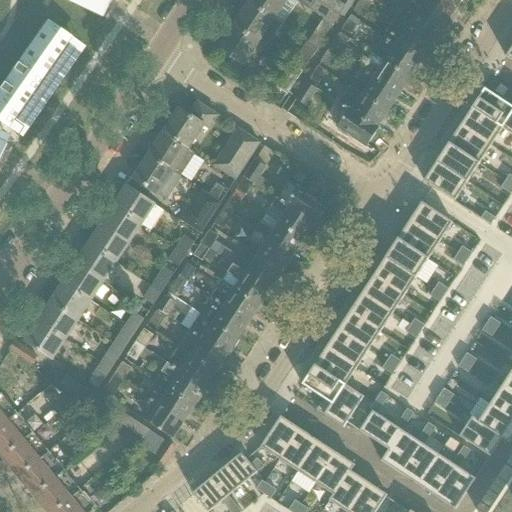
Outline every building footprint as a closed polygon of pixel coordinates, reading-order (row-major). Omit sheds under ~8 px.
[(65,0),(90,12),(103,18),(111,0),(65,0)] [(249,3),(281,24),(282,26),(298,2),(294,0),(253,0),(251,4),(249,3)] [(323,19),(307,42),(317,49),(340,15),(341,14),(320,0),(315,0),(310,9),(323,19)] [(320,0),(341,14),(342,14),(349,5),(347,4),(349,0),(320,0)] [(360,0),(353,12),(362,18),(372,4),(366,0),(360,0)] [(414,14),(409,22),(436,40),(442,31),(440,30),(445,23),(410,0),(406,0),(403,6),(414,14)] [(410,0),(445,23),(450,15),(452,16),(457,7),(446,0),(410,0)] [(234,26),(234,27),(260,44),(265,47),(281,24),(249,3),(249,4),(250,5),(235,27),(234,26)] [(397,15),(384,34),(421,59),(428,48),(430,49),(436,40),(409,22),(397,15)] [(350,16),(341,30),(350,35),(359,22),(350,16)] [(49,22),(34,43),(57,60),(72,38),(49,22)] [(218,50),(217,51),(244,69),(245,67),(256,50),(260,44),(234,27),(235,28),(220,50),(219,49),(218,50)] [(377,45),(371,54),(384,62),(410,79),(416,70),(415,69),(421,59),(384,34),(382,37),(377,45)] [(337,36),(328,49),(336,55),(338,56),(346,43),(337,37),(337,36)] [(21,111),(9,128),(12,130),(21,136),(84,46),(72,38),(57,60),(45,77),(33,94),(21,111)] [(298,56),(292,65),(303,72),(309,63),(318,49),(317,49),(307,42),(298,56)] [(34,43),(22,60),(45,77),(57,60),(34,43)] [(328,49),(319,63),(320,64),(329,69),(338,56),(336,55),(328,49)] [(366,62),(360,70),(398,95),(403,87),(404,88),(410,79),(384,62),(371,54),(366,62)] [(22,60),(10,77),(33,94),(45,77),(22,60)] [(292,65),(276,88),(288,96),(303,72),(292,65)] [(318,66),(307,83),(307,84),(315,89),(326,72),(318,67),(318,66)] [(360,70),(355,78),(368,86),(362,95),(388,113),(394,104),(393,103),(398,95),(360,70)] [(10,77),(0,91),(0,95),(21,111),(33,94),(10,77)] [(307,83),(295,100),(296,101),(306,108),(317,90),(316,89),(315,89),(307,84),(307,83)] [(343,96),(338,104),(376,129),(376,128),(381,121),(382,122),(388,113),(362,95),(349,87),(343,96)] [(484,89),(472,108),(503,128),(506,124),(511,114),(511,95),(506,104),(484,89)] [(0,95),(0,121),(9,128),(21,111),(0,95)] [(164,133),(189,150),(193,143),(204,126),(209,129),(217,116),(197,103),(188,116),(179,110),(178,111),(180,112),(165,134),(164,133)] [(338,104),(333,112),(343,119),(337,128),(340,130),(339,131),(346,136),(347,134),(366,147),(369,142),(371,143),(376,135),(375,134),(377,130),(376,129),(338,104)] [(472,108),(460,126),(491,146),(503,128),(472,108)] [(503,128),(502,130),(511,136),(511,114),(506,124),(503,128)] [(0,141),(4,143),(7,137),(12,130),(9,128),(0,121),(0,141)] [(460,126),(448,145),(479,165),(491,146),(460,126)] [(238,129),(214,166),(235,180),(260,144),(238,129)] [(149,156),(148,156),(174,173),(181,178),(196,155),(189,150),(164,133),(163,134),(165,134),(150,157),(149,156)] [(448,145),(436,163),(467,183),(479,165),(448,145)] [(134,178),(133,179),(150,190),(159,196),(166,201),(181,178),(174,173),(148,156),(150,157),(135,179),(134,178)] [(255,161),(244,178),(253,184),(263,190),(268,183),(258,176),(264,167),(255,161)] [(436,163),(424,181),(432,187),(455,202),(467,183),(436,163)] [(244,178),(235,191),(245,197),(253,184),(244,178)] [(288,180),(277,197),(316,224),(319,219),(321,221),(326,213),(324,211),(327,207),(288,180)] [(511,186),(505,182),(500,188),(510,195),(511,192),(511,186)] [(216,184),(209,195),(217,201),(225,189),(216,184)] [(128,187),(115,207),(141,224),(154,205),(144,198),(128,187)] [(187,205),(177,220),(180,222),(199,234),(200,235),(220,203),(217,201),(209,195),(205,193),(202,191),(191,208),(187,205)] [(275,199),(270,206),(283,214),(278,222),(305,240),(309,235),(308,232),(314,223),(316,225),(316,224),(277,197),(275,199)] [(231,198),(222,211),(231,217),(240,204),(231,198)] [(421,203),(409,221),(440,241),(452,224),(452,223),(421,203)] [(115,207),(102,226),(128,244),(141,224),(115,207)] [(222,211),(214,224),(223,230),(231,217),(222,211)] [(485,212),(480,219),(490,225),(495,219),(485,212)] [(409,221),(397,239),(428,260),(440,242),(440,241),(409,221)] [(260,224),(255,231),(292,256),(298,247),(302,246),(305,240),(278,222),(272,231),(260,224)] [(102,226),(89,245),(115,263),(128,244),(102,226)] [(208,231),(201,243),(210,249),(215,242),(218,236),(208,231)] [(255,231),(249,240),(261,248),(256,255),(284,274),(287,268),(286,265),(292,256),(255,231)] [(184,236),(176,248),(187,255),(195,243),(184,236)] [(397,239),(385,258),(416,278),(428,260),(397,239)] [(215,242),(210,249),(233,264),(237,257),(215,242)] [(201,243),(193,256),(202,262),(210,249),(201,243)] [(89,245),(76,264),(103,282),(115,263),(89,245)] [(462,247),(458,254),(467,260),(472,254),(462,247)] [(176,248),(167,261),(178,268),(187,255),(176,248)] [(458,254),(453,260),(463,267),(467,261),(467,260),(458,254)] [(233,264),(271,289),(277,280),(280,279),(284,274),(256,255),(250,265),(237,257),(233,264)] [(385,258),(374,276),(404,296),(416,278),(385,258)] [(76,264),(64,283),(90,301),(103,282),(76,264)] [(187,264),(179,276),(189,282),(197,270),(187,264)] [(233,264),(222,280),(234,289),(262,307),(268,298),(266,296),(271,289),(233,264)] [(163,267),(150,286),(161,293),(174,274),(163,267)] [(179,276),(171,290),(180,296),(189,282),(179,276)] [(374,276),(362,294),(392,314),(404,296),(374,276)] [(64,283),(51,303),(77,320),(90,301),(64,283)] [(438,283),(434,290),(444,296),(448,290),(438,283)] [(150,286),(142,299),(153,306),(161,293),(150,286)] [(216,289),(211,297),(249,322),(255,313),(258,312),(262,307),(234,289),(230,295),(228,298),(216,289)] [(434,290),(430,297),(439,303),(444,296),(434,290)] [(362,294),(350,312),(380,332),(382,329),(392,314),(362,294)] [(165,297),(157,309),(167,315),(175,304),(169,300),(166,298),(165,297)] [(205,306),(200,314),(212,322),(240,340),(244,334),(243,331),(249,322),(211,297),(205,306)] [(47,308),(38,322),(47,328),(64,339),(77,320),(51,303),(47,308)] [(157,309),(148,323),(149,323),(158,329),(167,315),(157,309)] [(350,312),(338,331),(368,351),(380,332),(350,312)] [(134,313),(126,325),(137,332),(145,320),(134,313)] [(194,323),(189,330),(227,355),(233,346),(236,346),(240,340),(212,322),(200,314),(194,323)] [(490,318),(486,324),(496,331),(500,324),(490,318)] [(415,319),(410,326),(420,333),(425,326),(415,319)] [(38,322),(25,342),(42,353),(47,356),(51,359),(64,339),(47,328),(38,322)] [(486,324),(481,331),(492,338),(496,331),(486,324)] [(126,325),(113,344),(124,352),(137,332),(126,325)] [(410,326),(406,333),(416,339),(420,333),(410,326)] [(144,330),(136,342),(145,348),(153,336),(144,330)] [(189,330),(178,347),(179,347),(192,356),(218,373),(224,365),(222,363),(227,355),(189,330)] [(338,331),(326,349),(356,369),(368,351),(338,331)] [(15,341),(8,351),(31,366),(38,356),(15,341)] [(136,342),(127,356),(136,362),(145,348),(136,342)] [(113,344),(100,363),(112,371),(124,352),(113,344)] [(171,359),(168,364),(205,388),(211,380),(214,380),(218,373),(192,356),(179,347),(178,348),(173,356),(171,359)] [(326,349),(314,367),(344,387),(345,385),(356,369),(326,349)] [(466,354),(462,361),(472,367),(477,360),(466,354)] [(391,356),(386,362),(396,369),(401,362),(391,356)] [(462,361),(458,367),(468,374),(472,367),(462,361)] [(386,362),(382,369),(392,375),(396,369),(386,362)] [(100,363),(92,376),(103,383),(112,371),(100,363)] [(122,363),(114,376),(123,382),(131,369),(122,363)] [(162,373),(156,381),(169,389),(169,388),(196,406),(200,401),(199,397),(205,388),(168,364),(162,373)] [(314,367),(302,385),(324,400),(332,406),(344,387),(314,367)] [(511,370),(502,386),(511,391),(511,370)] [(66,376),(60,385),(70,391),(76,383),(66,376)] [(114,376),(105,389),(114,395),(123,382),(114,376)] [(151,389),(146,397),(183,422),(189,413),(192,412),(196,406),(169,388),(169,389),(156,381),(151,389)] [(76,383),(70,391),(81,398),(86,390),(76,383)] [(332,406),(325,416),(343,428),(346,423),(363,397),(345,385),(344,387),(332,406)] [(511,391),(502,386),(490,404),(511,417),(511,391)] [(443,389),(439,396),(449,402),(454,396),(443,389)] [(86,390),(81,398),(91,405),(97,397),(86,390)] [(381,392),(375,401),(382,406),(388,397),(381,392)] [(0,426),(16,413),(0,393),(0,426)] [(439,396),(435,402),(445,409),(449,402),(439,396)] [(97,397),(91,405),(101,412),(107,403),(97,397)] [(146,397),(140,405),(152,413),(146,422),(155,428),(172,439),(173,437),(176,436),(179,433),(178,430),(183,422),(146,397)] [(324,400),(316,411),(325,416),(332,406),(324,400)] [(375,401),(369,410),(372,412),(377,415),(382,406),(375,401)] [(107,403),(101,412),(112,419),(117,410),(107,403)] [(479,422),(478,423),(502,438),(502,439),(508,444),(511,437),(511,417),(490,404),(479,422)] [(407,409),(400,420),(407,424),(413,414),(407,409)] [(117,410),(112,419),(122,426),(128,417),(117,410)] [(372,412),(359,432),(388,451),(401,431),(377,415),(372,412)] [(16,413),(0,426),(0,455),(2,458),(32,432),(16,413)] [(128,417),(122,426),(132,433),(138,424),(128,417)] [(280,417),(260,448),(279,460),(299,429),(280,417)] [(472,417),(459,437),(490,457),(502,439),(502,438),(478,423),(479,422),(472,417)] [(428,423),(422,432),(429,437),(435,428),(428,423)] [(138,424),(132,433),(142,439),(148,431),(138,424)] [(299,429),(279,460),(297,472),(317,441),(299,429)] [(142,439),(138,446),(154,457),(164,442),(148,431),(142,439)] [(388,451),(381,462),(399,474),(420,443),(416,441),(401,431),(388,451)] [(32,432),(2,458),(10,468),(18,477),(48,451),(47,450),(32,432)] [(422,432),(416,441),(420,443),(424,446),(429,437),(422,432)] [(317,441),(297,472),(316,484),(336,454),(317,441)] [(167,442),(153,463),(161,469),(175,448),(167,442)] [(420,443),(399,474),(418,486),(438,455),(424,446),(420,443)] [(464,447),(458,456),(465,460),(471,451),(464,447)] [(48,451),(18,477),(26,487),(33,496),(64,471),(48,451)] [(239,455),(225,467),(241,486),(257,473),(250,465),(246,460),(241,454),(239,455)] [(336,454),(316,484),(332,495),(333,496),(350,471),(350,472),(354,466),(336,454)] [(438,455),(418,486),(436,498),(457,467),(452,464),(438,455)] [(458,456),(452,464),(457,467),(459,469),(465,460),(458,456)] [(257,459),(250,465),(257,473),(264,467),(257,459)] [(225,467),(209,481),(224,500),(228,497),(241,486),(225,467)] [(457,467),(436,498),(455,510),(467,492),(475,479),(459,469),(457,467)] [(64,471),(33,496),(42,506),(46,511),(53,511),(80,490),(64,471)] [(332,495),(329,501),(344,511),(348,511),(368,483),(350,472),(350,471),(333,496),(332,495)] [(511,511),(511,477),(489,511),(511,511)] [(209,481),(192,494),(193,495),(207,511),(209,511),(221,502),(224,500),(209,481)] [(261,481),(256,490),(263,495),(269,486),(261,481)] [(368,483),(348,511),(375,511),(387,496),(368,483)] [(269,486),(263,495),(271,499),(276,491),(269,486)] [(80,490),(53,511),(93,511),(96,509),(80,490)] [(224,500),(221,502),(228,510),(235,505),(228,497),(224,500)] [(295,501),(288,511),(289,511),(296,511),(301,505),(295,501)]
